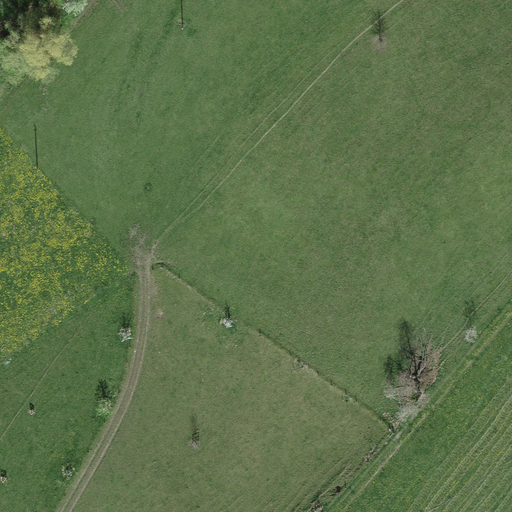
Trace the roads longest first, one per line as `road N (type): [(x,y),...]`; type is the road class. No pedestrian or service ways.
road 1 (track): [(335,511),(511,304)]
road 2 (track): [(71,511),(129,390),(146,322),(146,269)]
